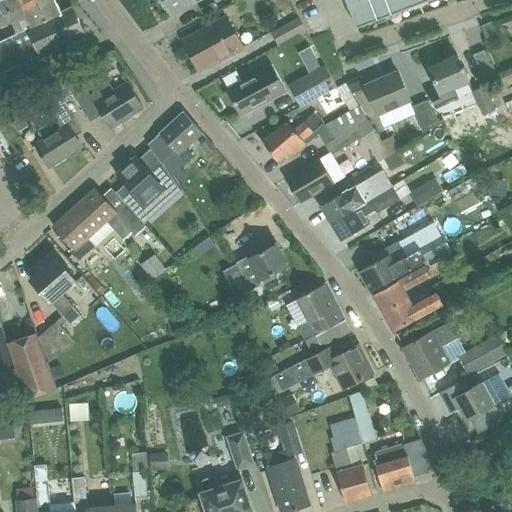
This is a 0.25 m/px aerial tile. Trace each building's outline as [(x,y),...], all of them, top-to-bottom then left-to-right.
[(2,0),(0,1),(0,17),(8,16),(24,8),(26,12),(51,0),(2,0)] [(8,16),(0,17),(0,27),(11,24),(16,36),(62,15),(61,13),(55,0),(51,0),(26,12),(24,8),(8,16)] [(162,0),(171,16),(201,0),(162,0)] [(346,0),(357,28),(374,22),(372,16),(394,8),(396,13),(428,1),(427,0),(346,0)] [(212,3),(200,10),(204,18),(217,11),(212,3)] [(73,7),(61,13),(62,15),(16,36),(0,42),(0,75),(40,57),(86,36),(73,7)] [(244,48),(228,18),(185,41),(201,71),(244,48)] [(306,29),(300,19),(272,34),(278,45),(306,29)] [(486,38),(498,33),(493,22),(481,27),(486,38)] [(310,48),(299,54),(304,64),(315,58),(310,48)] [(474,56),(482,74),(486,83),(497,78),(485,51),(474,56)] [(454,89),(469,82),(457,55),(429,67),(437,86),(445,105),(459,99),(458,97),(454,89)] [(63,77),(75,97),(76,97),(91,122),(103,115),(111,129),(144,108),(128,83),(115,91),(109,82),(104,81),(94,87),(93,93),(94,94),(91,96),(81,80),(87,76),(86,73),(94,68),(91,65),(81,72),(78,68),(66,75),(63,77)] [(245,80),(228,90),(242,116),(259,107),(275,98),(287,92),(272,66),(261,72),(245,80)] [(326,66),(312,73),(289,86),(300,107),(324,94),(337,87),(326,66)] [(398,72),(365,86),(373,105),(378,115),(379,115),(385,128),(398,123),(392,109),(411,101),(406,90),(398,72)] [(65,104),(75,97),(63,77),(52,83),(52,84),(40,90),(45,98),(43,99),(62,129),(53,135),(36,146),(50,167),(82,147),(75,137),(83,132),(65,104)] [(360,80),(350,85),(354,94),(365,89),(360,80)] [(500,118),(497,111),(486,87),(475,92),(489,123),(500,118)] [(424,133),(442,124),(428,101),(413,107),(424,133)] [(13,102),(4,108),(19,132),(28,126),(13,102)] [(320,134),(327,146),(358,128),(356,126),(367,120),(360,107),(326,126),(325,125),(315,114),(295,131),(288,122),(264,143),(280,162),(291,152),(294,156),(320,134)] [(181,182),(187,176),(181,169),(187,164),(193,158),(186,149),(203,133),(184,112),(148,145),(164,162),(181,182)] [(332,155),(363,138),(358,128),(327,146),(332,155)] [(201,146),(209,154),(216,148),(208,139),(201,146)] [(390,156),(391,157),(385,160),(391,171),(405,163),(398,152),(390,156)] [(321,160),(305,169),(287,179),(301,203),(346,177),(330,154),(321,160)] [(137,156),(116,174),(126,185),(117,193),(126,204),(144,224),(146,223),(145,222),(144,222),(137,214),(154,199),(161,207),(161,208),(162,209),(182,191),(164,165),(162,162),(151,172),(137,156)] [(339,196),(322,206),(332,223),(390,188),(386,181),(381,172),(350,189),(339,196)] [(455,204),(457,204),(462,213),(480,203),(475,193),(482,189),(474,175),(448,191),(455,204)] [(430,182),(410,194),(418,206),(437,194),(430,182)] [(390,188),(332,223),(343,240),(360,230),(370,224),(366,217),(377,211),(379,214),(391,206),(391,207),(399,202),(390,188)] [(58,239),(72,253),(76,258),(77,257),(80,260),(95,246),(87,238),(106,221),(124,241),(132,233),(135,237),(147,227),(126,204),(117,212),(96,189),(54,227),(62,235),(58,239)] [(438,239),(421,249),(427,261),(429,260),(442,252),(445,251),(438,239)] [(278,244),(260,253),(250,257),(249,257),(248,258),(260,282),(261,281),(263,280),(264,283),(275,278),(273,275),(289,267),(278,244)] [(372,292),(389,282),(427,261),(421,249),(395,263),(391,255),(361,271),(372,292)] [(442,252),(429,260),(435,271),(449,264),(442,252)] [(141,265),(152,280),(166,270),(155,254),(141,265)] [(30,280),(43,295),(63,318),(64,317),(71,325),(81,316),(63,295),(78,283),(56,258),(30,280)] [(384,313),(410,299),(406,292),(431,278),(424,267),(415,272),(374,295),(384,313)] [(106,292),(92,277),(87,281),(101,296),(106,292)] [(467,283),(460,286),(446,293),(453,305),(467,297),(467,296),(472,293),(467,283)] [(321,306),(334,298),(327,284),(297,299),(310,323),(299,329),(304,338),(329,325),(322,312),(324,311),(321,306)] [(277,309),(286,305),(281,295),(272,300),(277,309)] [(415,307),(410,299),(384,313),(395,332),(442,305),(436,295),(415,307)] [(352,331),(334,298),(321,306),(324,311),(322,312),(329,325),(304,338),(311,352),(322,346),(322,347),(352,331)] [(180,318),(171,325),(177,333),(186,327),(180,318)] [(0,367),(0,369),(14,364),(7,344),(0,321),(0,367)] [(74,341),(58,322),(39,337),(49,362),(74,341)] [(421,379),(439,370),(450,363),(442,348),(459,339),(450,322),(404,348),(421,379)] [(56,390),(43,353),(37,334),(10,343),(29,399),(56,390)] [(481,344),(460,356),(470,374),(507,353),(497,335),(481,344)] [(330,347),(313,356),(307,360),(314,374),(331,365),(344,389),(374,374),(359,345),(336,357),(330,347)] [(280,370),(273,358),(264,363),(271,375),(280,370)] [(307,360),(275,376),(283,391),(314,374),(307,360)] [(458,384),(440,393),(451,413),(460,408),(467,421),(470,419),(479,435),(505,420),(496,405),(511,396),(500,374),(484,383),(471,390),(465,380),(458,384)] [(275,376),(267,380),(273,396),(283,391),(275,376)] [(361,392),(349,396),(351,401),(355,415),(356,418),(364,444),(376,440),(361,392)] [(228,394),(218,397),(221,407),(231,403),(228,394)] [(293,394),(276,403),(285,419),(301,411),(293,394)] [(70,405),(71,422),(89,421),(89,404),(70,405)] [(43,411),(31,412),(32,424),(44,423),(43,411)] [(356,418),(331,426),(334,437),(331,438),(335,452),(332,453),(341,484),(346,502),(346,503),(372,496),(367,477),(364,465),(362,466),(356,446),(364,444),(356,418)] [(293,422),(277,428),(286,453),(287,457),(303,452),(293,422)] [(240,472),(239,468),(253,463),(243,433),(228,438),(240,472)] [(419,440),(405,444),(408,457),(409,456),(415,477),(426,474),(429,464),(426,452),(419,440)] [(166,444),(150,447),(154,471),(170,468),(166,444)] [(375,453),(380,473),(386,492),(416,483),(415,477),(409,456),(408,457),(405,444),(386,450),(375,453)] [(148,497),(146,472),(148,472),(146,453),(135,454),(137,473),(134,473),(136,498),(148,497)] [(286,453),(266,459),(269,468),(277,495),(282,511),(288,511),(310,505),(304,486),(296,460),(289,462),(287,457),(286,453)] [(39,507),(51,506),(52,506),(49,481),(47,465),(35,466),(37,482),(39,507)] [(241,476),(242,480),(220,487),(217,479),(213,477),(203,480),(201,484),(204,492),(201,493),(206,510),(203,511),(202,511),(253,511),(242,476),(241,476)] [(73,478),(76,504),(88,503),(86,477),(73,478)] [(36,511),(36,500),(19,502),(19,511),(36,511)]
